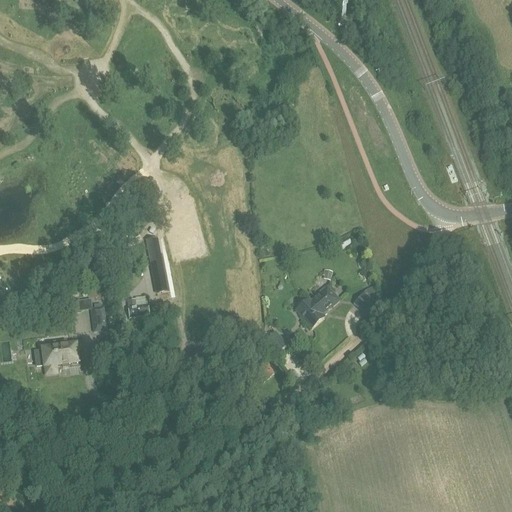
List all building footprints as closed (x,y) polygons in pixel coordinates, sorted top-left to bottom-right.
[(511,115),(503,118),(506,127),(511,125),(511,115)] [(351,244),(347,238),(341,242),(345,248),(351,244)] [(157,239),(146,242),(151,270),(156,295),(158,295),(166,293),(169,293),(161,256),(160,256),(157,239)] [(323,280),(331,282),(333,273),(325,270),(323,276),(324,276),(323,280)] [(321,295),(311,303),(309,305),(319,317),(321,315),(332,306),(332,307),(339,301),(333,294),(332,295),(327,289),(326,290),(320,295),(321,295)] [(355,304),(368,315),(377,305),(364,293),(355,304)] [(128,302),(130,319),(149,316),(147,306),(143,307),(143,300),(128,302)] [(91,311),(94,334),(108,332),(105,307),(92,309),(91,301),(79,302),(79,301),(65,302),(67,315),(80,314),(80,312),(91,311)] [(297,311),(312,329),(324,318),(321,315),(319,317),(309,305),(311,303),(309,301),(297,311)] [(366,315),(357,323),(361,327),(370,320),(366,315)] [(266,341),(277,354),(286,346),(275,333),(266,341)] [(45,368),(46,375),(57,374),(56,367),(78,364),(76,346),(42,350),(42,351),(34,352),(36,368),(44,367),(44,368),(45,368)] [(360,361),(364,365),(376,353),(372,349),(360,361)] [(260,380),(263,384),(276,373),(264,359),(255,367),(264,377),(260,380)] [(341,372),(344,377),(356,367),(352,363),(341,372)] [(168,376),(169,385),(180,384),(179,375),(168,376)]
